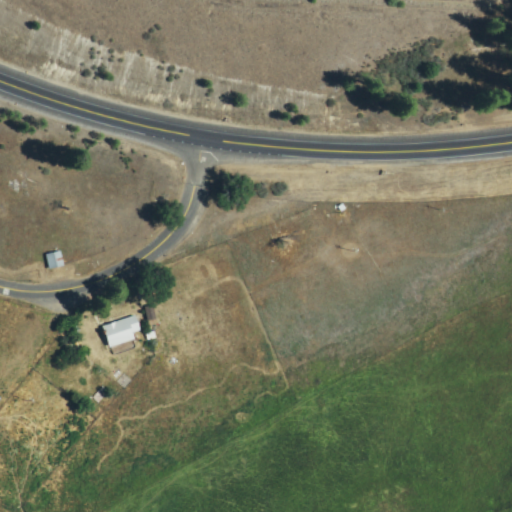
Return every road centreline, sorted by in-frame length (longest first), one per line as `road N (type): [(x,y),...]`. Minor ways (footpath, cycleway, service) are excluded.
road 1 (primary): [(203,139),(323,149),(511,142)]
road 2 (secondary): [(0,286),(69,289),(143,258),(185,215),(203,139)]
road 3 (primary): [(0,77),(203,139)]
